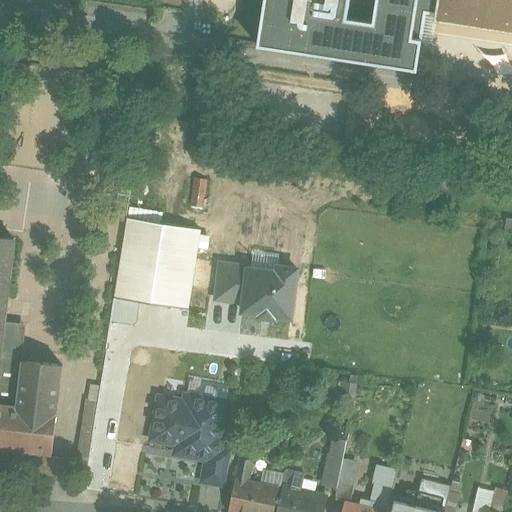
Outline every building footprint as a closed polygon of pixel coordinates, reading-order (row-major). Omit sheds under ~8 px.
[(511,0),(265,0),(258,47),(417,71),(426,14),(442,16),(442,17),(511,28),(511,26),(511,0)] [(397,174),(377,172),(376,184),(395,186),(397,174)] [(209,180),(196,178),(192,206),(205,208),(209,180)] [(202,230),(129,218),(116,297),(148,302),(190,308),(202,230)] [(24,362),(19,355),(2,353),(16,239),(0,236),(0,447),(54,454),(59,411),(64,365),(25,360),(24,362)] [(248,269),(250,269),(250,267),(221,264),(216,299),(244,303),(248,269)] [(250,269),(248,269),(244,303),(243,312),(260,314),(260,317),(274,319),(274,316),(291,318),(297,269),(278,267),(277,273),(250,269)] [(229,403),(188,396),(187,402),(161,398),(154,439),(180,443),(178,450),(181,453),(207,458),(219,460),(221,449),(229,403)] [(95,431),(83,429),(79,456),(91,458),(95,431)] [(219,460),(207,458),(203,482),(227,486),(233,451),(221,449),(219,460)] [(345,457),(331,455),(325,484),(339,487),(345,457)] [(254,460),(241,458),(237,478),(250,480),(254,460)] [(362,499),(361,505),(348,502),(345,511),(387,511),(389,511),(399,471),(379,467),(375,484),(378,484),(373,502),(362,499)] [(250,480),(237,478),(230,511),(275,511),(281,486),(250,480)] [(325,511),(329,497),(285,487),(279,511),(325,511)] [(503,511),(509,491),(497,488),(491,511),(495,511),(503,511)] [(425,489),(419,511),(393,511),(391,511),(446,511),(451,495),(425,489)] [(456,511),(461,494),(452,492),(451,495),(446,511),(456,511)]
